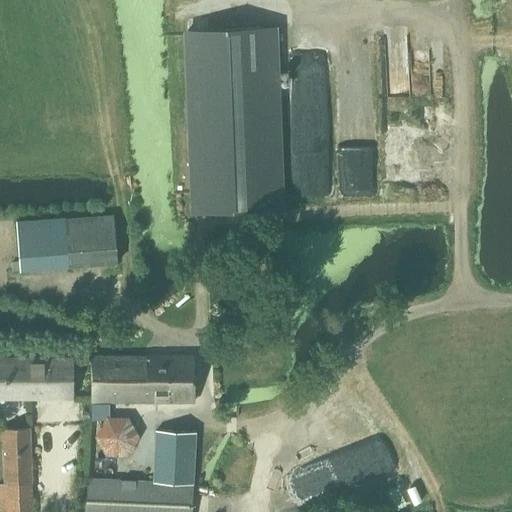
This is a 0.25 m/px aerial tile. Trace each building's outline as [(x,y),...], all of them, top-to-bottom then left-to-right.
[(277,28),(188,31),(195,213),(284,209),(277,28)] [(119,213),(21,221),(24,270),(123,263),(119,213)] [(94,356),(93,402),(194,402),(193,356),(170,356),(170,352),(145,352),(145,356),(94,356)] [(70,397),(71,359),(0,359),(0,388),(10,389),(10,380),(23,380),(23,389),(28,389),(28,397),(70,397)] [(132,423),(110,420),(97,438),(105,458),(127,461),(141,443),(132,423)] [(6,483),(32,482),(29,427),(4,428),(6,483)] [(194,483),(196,432),(156,430),(154,481),(194,483)] [(192,511),(194,483),(154,481),(88,478),(85,511),(192,511)] [(33,511),(32,483),(0,484),(0,511),(33,511)]
